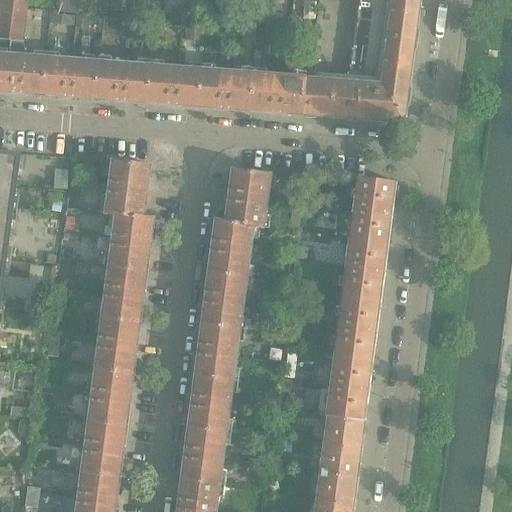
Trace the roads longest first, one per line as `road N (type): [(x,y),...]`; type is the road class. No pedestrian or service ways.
road 1 (residential): [(154,511),(204,137)]
road 2 (residential): [(436,152),(387,511)]
road 3 (residential): [(204,137),(436,152)]
road 4 (residential): [(0,119),(204,137)]
road 5 (residential): [(455,0),(436,152)]
